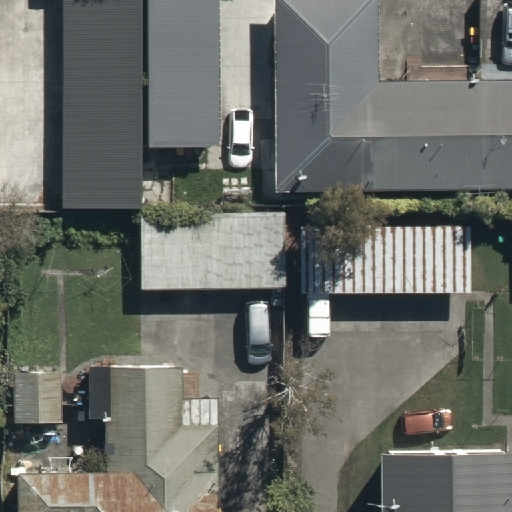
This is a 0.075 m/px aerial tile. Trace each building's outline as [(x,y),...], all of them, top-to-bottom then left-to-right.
[(143,0),(60,0),(58,202),(141,203),(143,0)] [(267,0),(269,190),(511,188),(511,83),(370,84),(369,0),(267,0)] [(280,215),(139,215),(139,284),(280,284),(280,215)] [(471,226),(300,224),(300,289),(471,290),(471,226)] [(213,511),(214,423),(181,423),(181,368),(90,368),(90,419),(103,419),(103,467),(17,467),(17,511),(213,511)] [(60,370),(12,369),(10,420),(58,421),(60,370)] [(508,511),(507,440),(371,443),(372,511),(508,511)]
